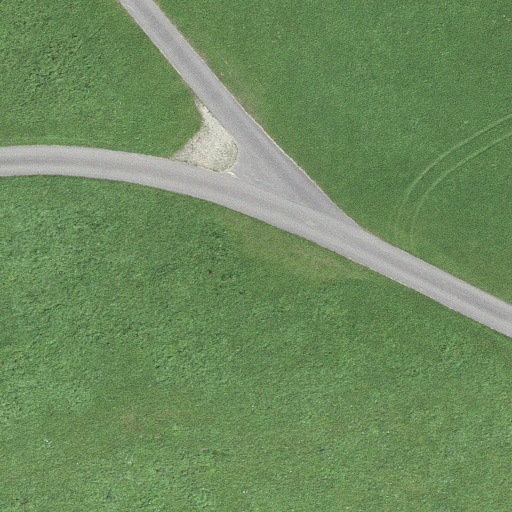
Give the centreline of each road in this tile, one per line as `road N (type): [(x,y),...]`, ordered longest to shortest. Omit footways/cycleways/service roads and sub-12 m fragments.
road 1 (track): [(511,324),(283,209),(194,179),(78,161),(0,162)]
road 2 (track): [(283,209),(237,127),(133,0)]
